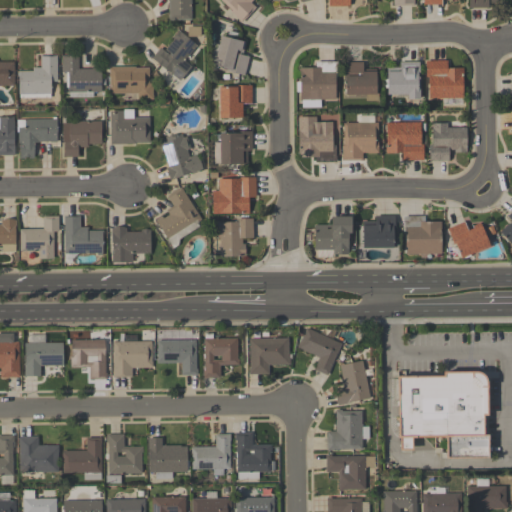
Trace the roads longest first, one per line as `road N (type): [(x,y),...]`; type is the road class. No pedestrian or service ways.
road 1 (residential): [(283,189),(485,190),(485,37)]
road 2 (secondary): [(336,282),(12,286)]
road 3 (residential): [(299,412),(0,414)]
road 4 (residential): [(511,33),(283,37)]
road 5 (secondary): [(0,310),(207,308)]
road 6 (residential): [(283,227),(283,37)]
road 7 (residential): [(127,188),(0,187)]
road 8 (secondary): [(276,307),(402,305)]
road 9 (residential): [(122,24),(0,26)]
